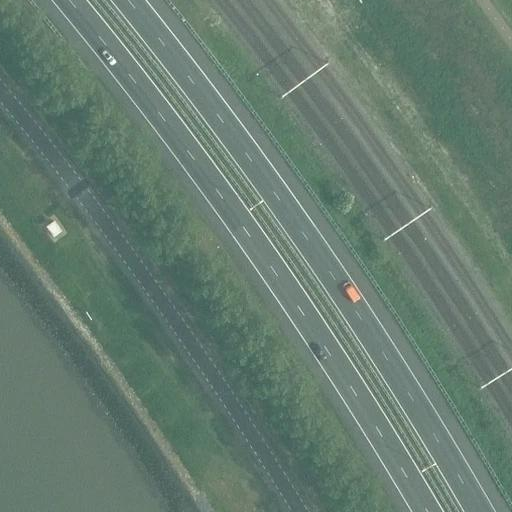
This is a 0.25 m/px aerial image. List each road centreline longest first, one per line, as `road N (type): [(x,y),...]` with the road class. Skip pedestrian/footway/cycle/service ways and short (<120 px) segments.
road 1 (motorway): [(66,0),(285,285),(426,511)]
road 2 (motorway): [(479,511),(331,275),(125,0)]
road 3 (unclassified): [(301,511),(135,266),(0,89)]
